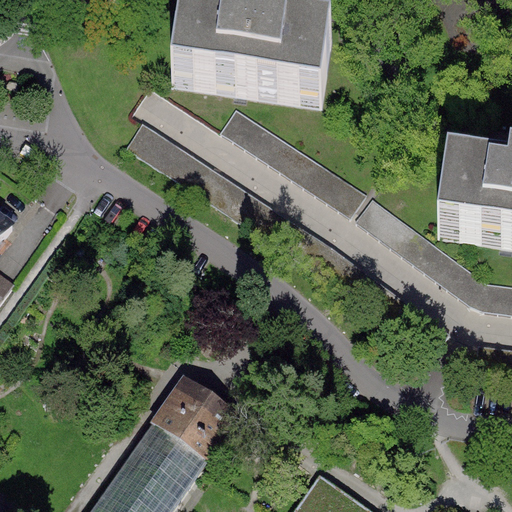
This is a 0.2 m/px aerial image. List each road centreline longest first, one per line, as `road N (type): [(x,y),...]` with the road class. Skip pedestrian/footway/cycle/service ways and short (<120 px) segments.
road 1 (residential): [(67,145),(100,177),(280,293),(355,373),(425,419),(511,430)]
road 2 (residential): [(30,30),(67,145)]
